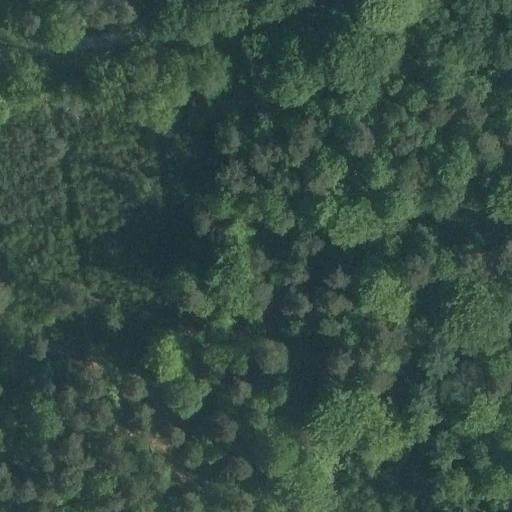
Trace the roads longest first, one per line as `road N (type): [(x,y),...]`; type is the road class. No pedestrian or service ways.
road 1 (track): [(3,511),(511,431)]
road 2 (track): [(0,47),(368,0)]
